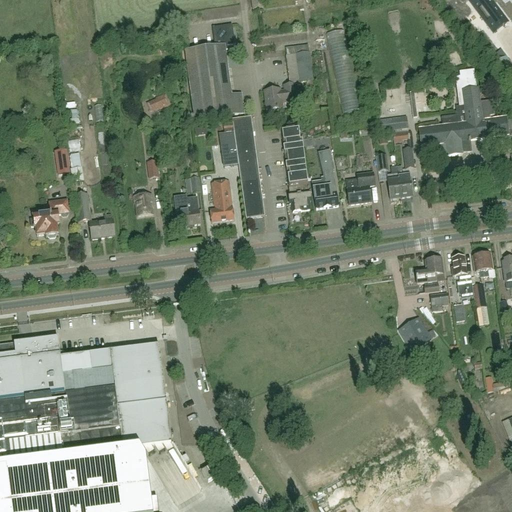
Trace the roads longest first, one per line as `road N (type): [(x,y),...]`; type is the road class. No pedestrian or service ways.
road 1 (unclassified): [(276,249),(241,0)]
road 2 (tertiary): [(511,215),(276,249)]
road 3 (tertiary): [(279,270),(511,231)]
road 4 (tertiary): [(0,308),(176,285)]
road 5 (tertiary): [(173,262),(0,285)]
